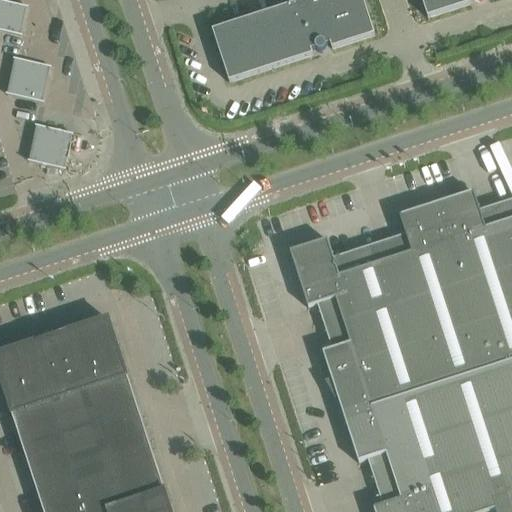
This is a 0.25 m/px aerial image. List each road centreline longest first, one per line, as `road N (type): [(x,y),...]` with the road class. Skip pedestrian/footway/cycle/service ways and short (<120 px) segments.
road 1 (unclassified): [(511,68),(187,171)]
road 2 (unclassified): [(198,210),(511,112)]
road 3 (unclassified): [(299,511),(198,210)]
road 4 (unclassified): [(157,223),(247,511)]
road 5 (unclassified): [(82,0),(143,184)]
road 6 (unclassified): [(187,171),(127,0)]
road 7 (unclassified): [(0,274),(157,223)]
road 8 (unclassified): [(143,184),(0,231)]
